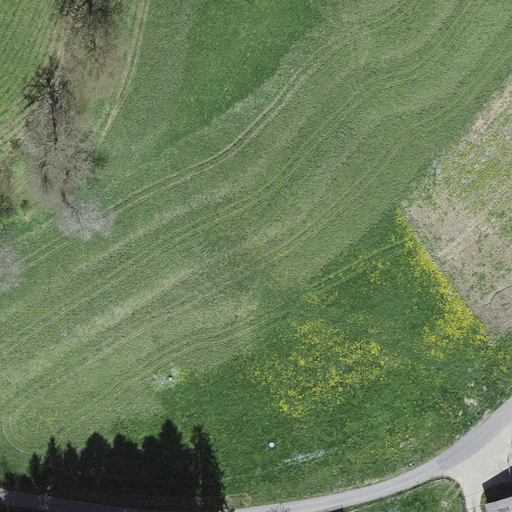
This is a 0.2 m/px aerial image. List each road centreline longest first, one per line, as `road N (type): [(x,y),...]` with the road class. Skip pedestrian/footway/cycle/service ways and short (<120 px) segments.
road 1 (track): [(275,511),(419,475),(472,445),(511,409)]
road 2 (track): [(0,203),(53,166),(103,80),(119,0)]
